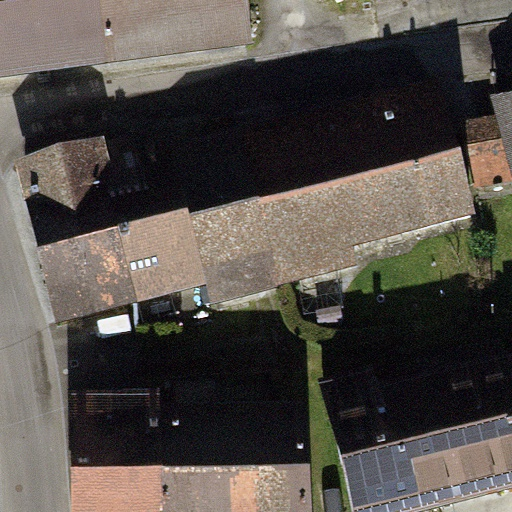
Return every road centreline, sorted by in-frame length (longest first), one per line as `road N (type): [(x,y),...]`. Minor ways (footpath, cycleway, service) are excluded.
road 1 (unclassified): [(0,113),(511,44)]
road 2 (tertiary): [(0,277),(47,511)]
